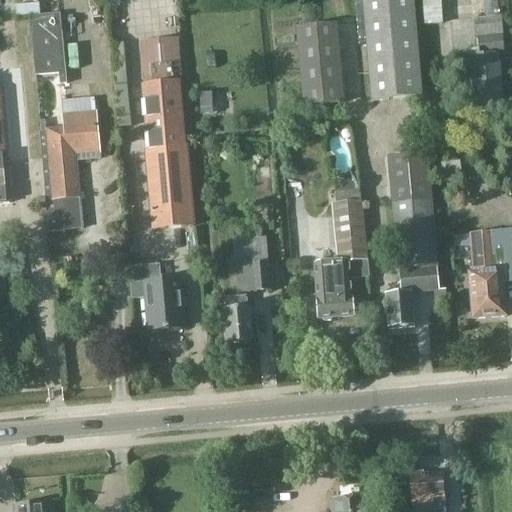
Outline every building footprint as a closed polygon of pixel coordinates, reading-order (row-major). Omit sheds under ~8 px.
[(363,0),(372,102),(422,98),(413,0),(363,0)] [(422,0),(425,24),(444,23),(442,0),(422,0)] [(60,13),(30,15),(36,76),(58,74),(59,85),(67,85),(60,13)] [(479,55),(461,56),(463,84),(468,83),(469,90),(471,90),(474,113),(501,111),(495,52),(503,51),(502,34),(503,34),(501,17),(476,19),(479,55)] [(320,27),(298,29),(305,109),(327,107),(320,27)] [(150,229),(192,225),(186,145),(179,38),(141,40),(144,85),(149,149),(143,149),(150,229)] [(118,128),(130,127),(122,42),(110,43),(118,128)] [(201,116),(213,115),(212,94),(200,95),(201,116)] [(0,203),(9,203),(0,108),(0,203)] [(49,232),(84,229),(77,152),(98,149),(93,111),(64,114),(65,129),(41,131),(49,232)] [(402,293),(385,295),(388,329),(414,327),(411,293),(438,290),(436,267),(439,266),(433,197),(429,153),(387,157),(391,201),(397,270),(399,270),(400,272),(402,293)] [(261,186),(271,185),(270,177),(269,169),(259,170),(260,178),(261,186)] [(320,297),(314,298),(316,318),(320,317),(321,320),(327,319),(329,317),(351,315),(348,277),(368,275),(369,275),(362,203),(360,188),(343,189),(344,205),(337,205),(330,206),(336,262),(317,264),(320,297)] [(471,319),(506,315),(503,282),(511,281),(511,229),(469,234),(473,273),(467,273),(471,319)] [(237,292),(268,289),(263,238),(232,241),(237,292)] [(160,266),(130,268),(131,284),(132,300),(146,299),(149,330),(184,328),(180,281),(180,280),(161,282),(160,266)] [(246,308),(245,296),(227,299),(228,310),(223,310),(227,344),(253,341),(249,308),(246,308)] [(423,475),(422,472),(412,473),(412,476),(408,476),(411,511),(444,511),(441,473),(423,475)] [(366,511),(365,496),(331,499),(332,511),(366,511)]
